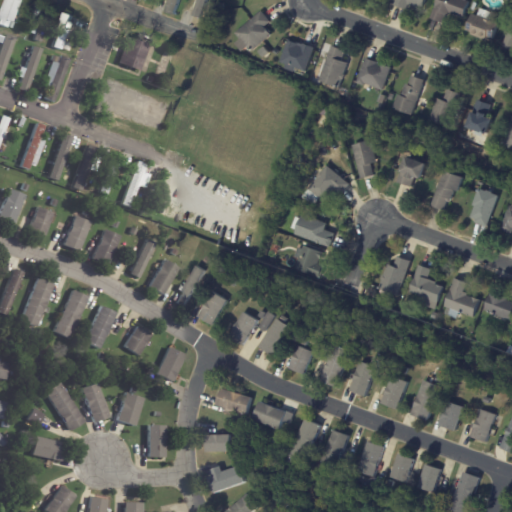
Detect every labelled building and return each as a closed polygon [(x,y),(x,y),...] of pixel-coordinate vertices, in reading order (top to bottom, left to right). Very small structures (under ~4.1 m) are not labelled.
[(18,7),(14,6),(6,28),(0,26),(0,17),(6,0),(19,0),(22,1),(19,8),(18,7)] [(168,5),(169,0),(179,0),(175,15),(166,12),(168,5)] [(211,0),(211,1),(209,0),(201,23),(193,20),(200,0),(211,0)] [(427,0),(425,8),(419,6),(418,9),(410,6),(408,11),(396,6),(398,0),(427,0)] [(444,23),(432,19),(439,0),(467,0),(467,1),(471,3),(465,19),(452,14),(451,16),(447,15),(444,23)] [(44,8),(41,18),(42,18),(40,25),(38,24),(33,35),(26,32),(37,5),(44,8)] [(485,10),(494,14),(491,21),(500,25),(494,41),(488,39),(488,41),(472,35),(473,34),(467,31),(474,15),(478,17),(481,9),(485,10)] [(263,13),(271,22),(266,27),(273,36),(252,53),(237,34),(263,12),(263,13)] [(75,23),(75,24),(68,43),(63,42),(60,50),(52,47),(65,13),(72,16),(70,22),(75,23)] [(511,30),(508,29),(501,47),(511,51),(511,30)] [(37,31),(43,34),(40,42),(34,40),(37,31)] [(0,82),(0,50),(6,35),(16,38),(14,42),(15,43),(0,82)] [(150,46),(141,72),(118,64),(128,37),(150,45),(150,46)] [(162,48),(159,47),(161,40),(167,43),(164,49),(162,48)] [(301,47),(304,48),(305,44),(316,48),(308,73),(296,68),(296,66),(290,64),(289,67),(281,64),(290,40),(301,43),(300,46),(301,47)] [(335,46),(348,52),(344,61),(350,64),(340,88),(321,81),(334,46),(335,46)] [(42,50),(29,88),(20,85),(22,77),(15,74),(20,60),(28,63),(33,47),(42,50)] [(54,103),(44,100),(49,88),(43,86),(52,62),(58,64),(60,57),(69,60),(54,103)] [(368,59),(381,64),(380,65),(382,65),(383,64),(393,68),(385,91),(368,85),(367,87),(358,84),(367,58),(368,59)] [(415,76),(426,80),(414,116),(395,109),(400,95),(404,96),(408,84),(411,86),(414,76),(415,76)] [(451,90),(463,95),(451,128),(432,121),(440,99),(446,101),(450,90),(451,90)] [(480,101),(492,106),(488,115),(490,115),(489,118),(495,120),(490,135),(485,133),(483,137),(472,133),(473,129),(470,128),(480,101)] [(511,115),(501,146),(511,149),(511,115)] [(0,122),(2,117),(9,119),(0,142),(0,122)] [(37,124),(44,127),(39,141),(44,143),(35,167),(30,165),(28,171),(21,169),(21,168),(37,124)] [(10,134),(7,141),(2,139),(5,132),(10,134)] [(374,177),(363,180),(355,146),(374,141),(380,164),(373,165),(376,177),(374,177)] [(73,187),(89,144),(97,148),(82,191),(73,187)] [(69,161),(64,159),(58,175),(57,175),(57,174),(51,172),(61,145),(69,148),(68,148),(74,150),(69,161)] [(415,159),(431,166),(426,180),(419,177),(418,181),(417,180),(414,188),(400,183),(409,158),(415,159)] [(144,174),(149,176),(145,189),(138,187),(130,208),(122,205),(137,162),(146,166),(143,174),(144,174)] [(118,165),(117,169),(123,171),(120,181),(113,179),(107,196),(100,194),(110,163),(118,165)] [(350,187),(343,196),(337,190),(326,203),(317,197),(312,203),(304,197),(319,179),(319,177),(322,173),(324,173),(329,167),(351,185),(350,187)] [(444,211),(433,206),(448,169),(456,173),(455,175),(466,179),(460,192),(458,191),(452,204),(450,203),(446,212),(444,211)] [(488,192),(489,191),(494,193),(494,195),(501,197),(489,228),(477,223),(477,221),(472,219),(476,207),(474,207),(481,189),(488,192)] [(24,197),(13,225),(0,219),(0,214),(10,190),(24,197)] [(511,234),(503,231),(511,207),(511,234)] [(29,230),(36,214),(35,214),(38,208),(53,214),(44,236),(29,230)] [(319,221),(329,225),(327,231),(338,235),(332,249),(296,236),(298,231),(293,229),(297,218),(302,220),(304,216),(312,219),(314,217),(317,219),(319,221)] [(63,245),(68,233),(69,233),(75,217),(90,223),(79,252),(63,245)] [(92,260),(104,231),(120,238),(107,266),(92,260)] [(153,250),(138,280),(129,276),(147,241),(155,245),(153,250)] [(322,260),(321,265),(326,266),(322,279),(296,269),(300,259),(296,257),(300,248),(304,250),(305,247),(325,254),(322,260)] [(400,258),(412,263),(399,297),(380,290),(383,282),(382,280),(384,277),(385,276),(389,265),(395,268),(399,258),(400,258)] [(168,285),(162,295),(148,287),(164,261),(178,269),(168,285)] [(421,266),(433,271),(430,280),(433,281),(433,282),(438,284),(438,285),(445,288),(437,311),(419,304),(421,298),(411,294),(420,266),(421,266)] [(206,272),(183,309),(175,304),(182,293),(177,290),(180,285),(185,288),(198,267),(206,272)] [(0,302),(0,314),(7,317),(20,272),(10,269),(0,302)] [(53,284),(54,284),(37,326),(21,319),(38,278),(53,284)] [(470,285),(467,294),(470,295),(469,297),(482,302),(476,318),(446,308),(456,280),(470,285)] [(88,298),(68,339),(54,332),(73,291),(88,298)] [(200,318),(205,310),(215,293),(229,302),(215,326),(200,318)] [(500,296),(509,299),(508,302),(511,303),(511,321),(486,311),(491,295),(499,298),(500,296)] [(110,326),(99,349),(84,343),(101,307),(115,314),(110,326)] [(263,312),(268,315),(264,320),(260,317),(263,312)] [(277,316),(268,333),(260,328),(270,312),(277,316)] [(257,326),(244,346),(230,337),(245,313),(260,322),(257,326)] [(274,357),(260,348),(279,319),(293,329),(274,357)] [(148,340),(138,356),(124,347),(137,327),(151,335),(148,340)] [(348,348),(342,345),(344,340),(350,343),(348,348)] [(338,389),(321,382),(324,376),(321,375),(323,369),(326,371),(329,364),(318,360),(323,349),(333,353),(336,346),(353,352),(338,389)] [(314,353),(305,376),(289,370),(298,347),(314,353)] [(169,349),(185,356),(172,382),(156,374),(168,348),(169,349)] [(377,368),(366,397),(351,392),(362,362),(377,368)] [(18,377),(11,376),(12,367),(19,368),(18,377)] [(407,376),(402,374),(404,368),(410,370),(407,376)] [(409,384),(399,411),(383,405),(393,378),(409,384)] [(443,388),(430,422),(413,416),(425,382),(443,388)] [(65,424),(45,392),(59,383),(83,422),(69,431),(65,424)] [(103,419),(93,423),(81,389),(96,383),(109,417),(103,419)] [(237,412),(218,406),(223,389),(253,399),(248,415),(237,412)] [(126,424),(117,421),(126,394),(143,399),(134,427),(126,424)] [(269,405),(288,412),(288,411),(295,414),(291,424),(284,421),(281,430),(254,420),(261,402),(269,405)] [(447,428),(441,426),(448,404),(464,409),(456,431),(447,428)] [(44,415),(38,426),(27,420),(34,408),(44,415)] [(497,416),(487,444),(471,438),(481,411),(497,416)] [(315,422),(323,426),(305,468),(289,461),(307,419),(315,422)] [(511,453),(502,450),(511,423),(511,453)] [(165,445),(165,458),(148,457),(148,427),(165,427),(165,445)] [(348,443),(334,477),(319,471),(335,430),(351,436),(348,443)] [(0,445),(0,434),(8,441),(2,447),(0,445)] [(226,452),(207,452),(206,437),(230,436),(230,452),(226,452)] [(61,446),(63,446),(59,463),(41,459),(40,462),(30,460),(35,440),(61,446)] [(383,447),(385,448),(375,478),(359,472),(369,442),(383,447)] [(415,460),(416,461),(408,484),(392,478),(399,455),(415,460)] [(441,471),(442,471),(435,494),(418,489),(425,466),(441,471)] [(215,494),(209,478),(213,476),(211,470),(221,467),(223,473),(241,467),(246,482),(215,494)] [(480,478),(482,478),(470,511),(454,511),(452,511),(465,473),(480,478)] [(67,508),(63,511),(45,511),(44,511),(61,487),(75,497),(67,508)] [(255,511),(228,511),(249,495),(260,508),(255,511)] [(107,500),(104,511),(88,511),(91,497),(107,500)] [(141,503),(142,503),(141,511),(124,511),(124,503),(141,503)]
